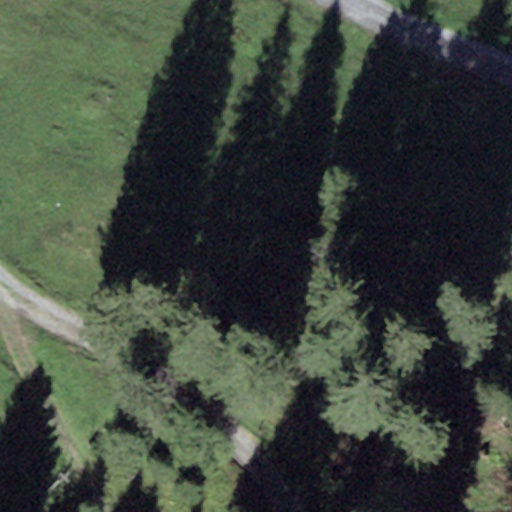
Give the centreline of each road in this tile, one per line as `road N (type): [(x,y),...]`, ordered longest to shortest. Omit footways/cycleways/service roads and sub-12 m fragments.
road 1 (track): [(291,511),(223,422),(0,289)]
road 2 (track): [(364,0),(423,34),(511,63)]
